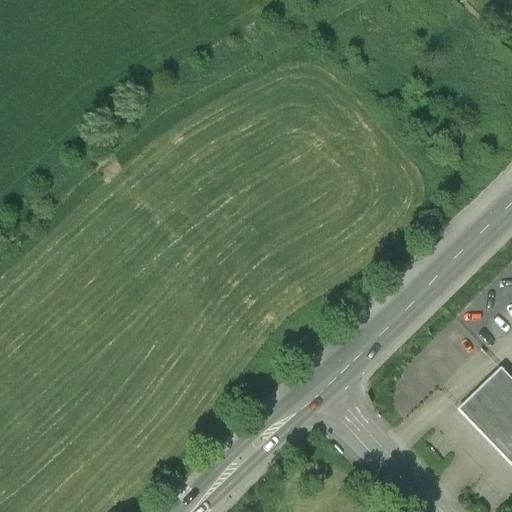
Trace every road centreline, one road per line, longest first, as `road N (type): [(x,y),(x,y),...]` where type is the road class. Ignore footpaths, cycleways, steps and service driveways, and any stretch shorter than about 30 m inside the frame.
road 1 (primary): [(322,390),(511,204)]
road 2 (primary): [(189,511),(322,390)]
road 3 (residential): [(435,511),(322,390)]
